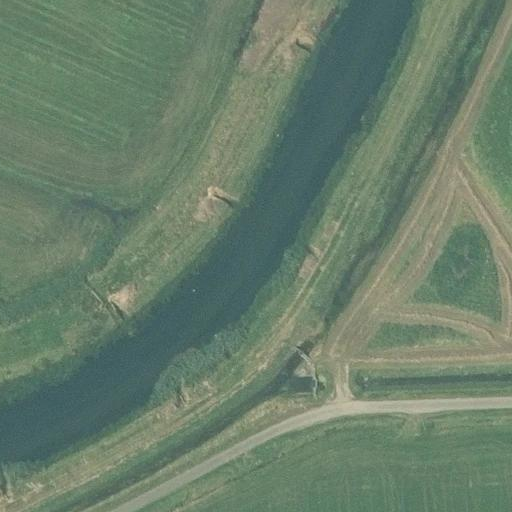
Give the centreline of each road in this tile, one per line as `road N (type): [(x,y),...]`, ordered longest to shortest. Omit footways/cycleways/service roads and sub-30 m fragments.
road 1 (track): [(0,510),(56,485),(235,374),(306,296),(391,139),(447,0)]
road 2 (unclassified): [(98,511),(288,409),(511,400)]
